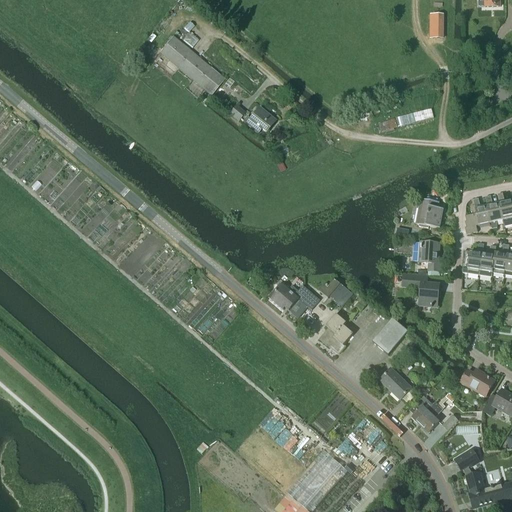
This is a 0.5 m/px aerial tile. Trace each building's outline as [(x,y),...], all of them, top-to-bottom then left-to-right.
[(478,0),(479,1),(484,1),(484,8),(500,8),(499,0),(478,0)] [(443,16),(431,16),(430,39),(442,39),(443,16)] [(189,23),(183,29),(188,33),(194,28),(189,23)] [(151,34),(147,40),(150,43),(155,37),(151,34)] [(172,38),(159,53),(178,69),(211,96),(224,81),(172,38)] [(236,108),(229,116),(238,123),(245,115),(236,108)] [(246,118),(242,123),(257,135),(261,130),(266,134),(275,123),(259,110),(250,120),(246,118)] [(431,110),(410,116),(412,124),(433,119),(431,110)] [(371,111),(359,115),(359,116),(361,121),(373,117),(371,111)] [(392,121),(378,125),(381,135),(394,130),(392,121)] [(502,195),(497,196),(499,205),(502,221),(511,218),(511,203),(511,202),(505,204),(502,195)] [(490,197),(485,198),(487,207),(487,208),(490,224),(492,230),(497,229),(497,222),(502,221),(499,205),(492,206),(490,197)] [(415,225),(419,226),(418,228),(428,230),(429,228),(440,230),(440,229),(439,229),(442,211),(443,212),(443,211),(437,210),(438,204),(439,204),(420,200),(420,201),(421,201),(416,225),(415,225)] [(466,222),(464,222),(466,229),(476,227),(490,224),(487,208),(480,209),(477,200),(473,201),(475,211),(474,211),(475,214),(476,220),(466,223),(466,222)] [(475,214),(465,216),(466,222),(466,223),(476,220),(475,214)] [(466,229),(464,229),(466,236),(477,233),(476,227),(466,229)] [(414,244),(413,263),(418,263),(428,264),(428,272),(440,273),(440,264),(437,264),(439,245),(420,243),(420,244),(414,244)] [(463,262),(462,272),(467,273),(466,275),(478,276),(481,255),(483,246),(478,245),(476,254),(469,253),(468,263),(463,262)] [(494,254),(490,278),(492,278),(492,274),(504,276),(507,256),(508,246),(503,246),(501,255),(494,254)] [(481,255),(478,276),(490,278),(494,254),(495,248),(490,247),(488,256),(481,255)] [(402,282),(401,288),(420,291),(418,306),(436,308),(439,286),(426,285),(427,279),(403,276),(402,282)] [(324,286),(319,292),(328,300),(330,298),(342,309),(353,297),(334,281),(328,288),(327,287),(326,288),(324,286)] [(280,285),(268,299),(283,312),(285,310),(298,321),(308,309),(312,312),(320,302),(303,288),(298,293),(292,288),(289,292),(280,285)] [(363,298),(356,307),(359,309),(366,300),(363,298)] [(366,300),(359,309),(361,312),(369,302),(366,300)] [(328,330),(319,341),(327,348),(346,325),(336,316),(326,328),(328,330)] [(392,320),(372,344),(388,357),(408,334),(392,320)] [(346,325),(327,348),(327,347),(339,356),(345,349),(344,347),(353,336),(344,328),(346,325)] [(406,359),(402,363),(407,368),(411,363),(406,359)] [(391,370),(379,382),(400,402),(411,390),(391,370)] [(467,372),(460,384),(485,399),(494,383),(475,372),(473,376),(467,372)] [(484,409),(482,413),(489,418),(494,409),(498,411),(499,411),(511,418),(511,415),(511,396),(502,391),(497,399),(492,395),(484,409)] [(445,399),(438,406),(439,408),(443,411),(445,409),(443,407),(448,402),(445,399)] [(422,400),(410,412),(414,416),(412,418),(420,426),(439,408),(438,406),(437,406),(435,404),(427,412),(424,409),(427,405),(422,400)] [(439,408),(420,426),(429,435),(439,424),(435,420),(438,416),(443,411),(439,408)] [(452,417),(442,427),(448,432),(457,422),(452,417)] [(318,456),(286,493),(288,495),(296,502),(333,460),(322,451),(318,456)] [(471,451),(455,461),(462,473),(464,473),(467,479),(472,496),(470,497),(473,511),(476,510),(476,509),(496,503),(497,506),(511,503),(511,500),(511,499),(511,484),(493,489),(493,488),(491,488),(492,490),(483,492),(479,475),(473,477),(469,470),(479,463),(471,451)] [(333,460),(296,502),(307,511),(313,511),(348,473),(333,460)] [(287,495),(274,511),(275,511),(296,511),(298,511),(301,507),(287,495)]
